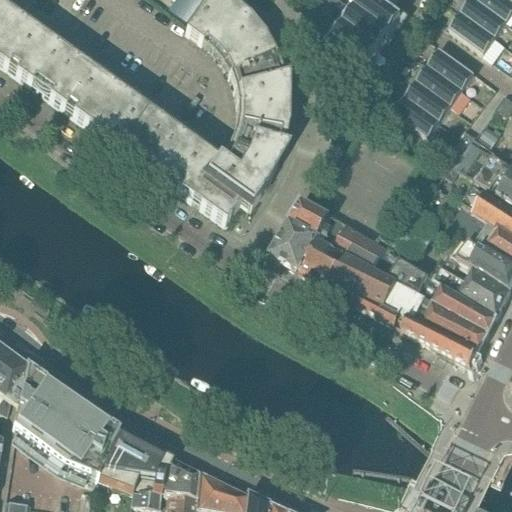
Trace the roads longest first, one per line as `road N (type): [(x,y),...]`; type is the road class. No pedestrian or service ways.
road 1 (residential): [(315,511),(159,432),(0,321)]
road 2 (residential): [(237,269),(0,100)]
road 3 (residential): [(237,269),(286,195),(304,151),(306,110),(287,34),(288,0)]
road 4 (residential): [(484,414),(237,269)]
